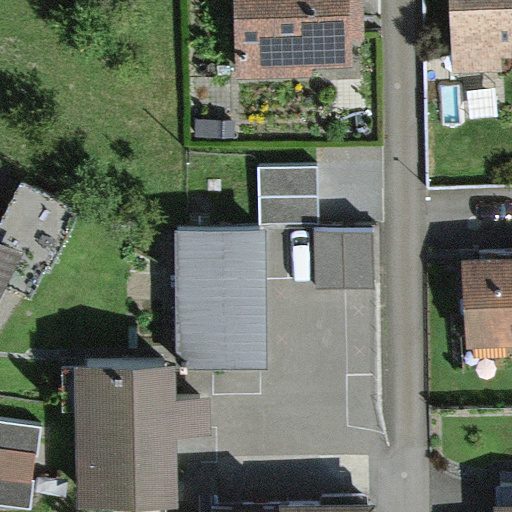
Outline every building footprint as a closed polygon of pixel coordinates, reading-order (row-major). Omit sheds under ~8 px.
[(360,0),(234,0),(237,78),(314,76),(314,67),(349,66),(348,42),(362,41),(360,0)] [(511,50),(511,0),(453,0),(456,75),(503,73),(503,58),(511,57),(511,50)] [(319,169),(261,171),(262,223),(320,222),(319,169)] [(0,217),(0,295),(7,283),(31,295),(71,216),(15,188),(0,217)] [(263,368),(262,229),(177,229),(178,367),(263,368)] [(373,232),(316,233),(318,288),(374,286),(373,232)] [(511,261),(467,263),(471,345),(511,343),(511,261)] [(175,367),(79,370),(82,508),(178,506),(176,432),(216,431),(215,398),(176,399),(175,367)] [(41,426),(0,420),(0,505),(30,509),(34,482),(30,481),(34,454),(37,454),(41,426)]
